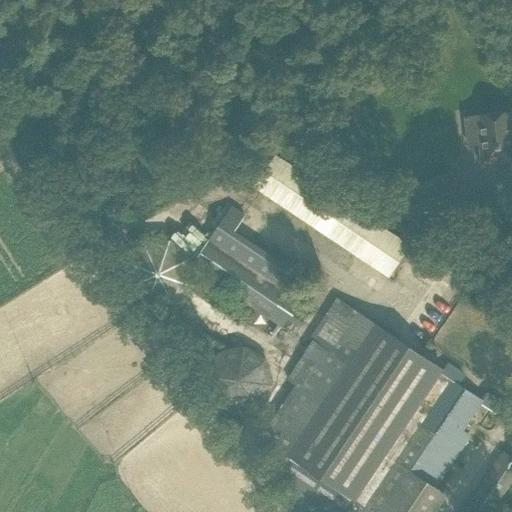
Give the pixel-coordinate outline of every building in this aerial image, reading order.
[(479,115),(481,133),(477,133),(481,164),(511,160),(511,118),(511,112),(479,115)] [(254,185),(388,277),(408,246),(273,156),(254,185)] [(395,193),(406,220),(461,200),(449,172),(395,193)] [(492,193),(473,195),(475,208),(484,207),(494,206),(493,204),(492,193)] [(285,293),(203,236),(187,260),(268,317),(285,293)] [(124,270),(124,274),(124,277),(125,281),(126,284),(127,287),(129,291),(131,293),(133,296),(135,299),(138,301),(141,303),(145,304),(148,305),(151,306),(155,306),(158,306),(162,306),(165,305),(169,304),(172,303),(175,301),(178,299),(181,296),(183,293),(185,290),(186,287),(188,284),(189,281),(189,277),(190,274),(189,270),(189,267),(188,263),(186,260),(185,257),(183,254),(181,251),(178,249),(175,246),(172,245),(169,243),(165,242),(162,241),(158,241),(155,241),(151,241),(148,242),(145,243),(141,245),(138,246),(135,249),(133,251),(131,254),(129,257),(127,260),(126,263),(125,267),(124,270)] [(257,443),(274,474),(287,484),(279,498),(289,510),(292,511),(429,511),(442,493),(426,483),(480,403),(502,418),(509,407),(486,392),(480,400),(448,378),(421,417),(414,413),(442,370),(337,299),(310,340),(320,347),(257,443)] [(214,401),(216,403),(218,405),(220,407),(222,408),(225,409),(227,410),(230,411),(233,412),(236,412),(238,412),(241,412),(244,412),(247,411),(249,410),(252,409),(254,408),(257,407),(259,405),(261,403),(263,401),(265,399),(266,396),(267,394),(268,391),(269,389),(270,386),(270,383),(270,380),(270,378),(270,375),(269,372),(269,369),(267,367),(266,364),(265,362),(263,360),(261,358),(259,356),(257,354),(254,353),(252,351),(249,350),(247,349),(244,349),(241,348),(238,348),(236,348),(233,349),(230,349),(227,350),(225,351),(222,353),(220,354),(218,356),(216,358),(214,360),(212,362),(211,364),(209,367),(208,369),(207,372),(207,375),(207,378),(206,380),(207,383),(207,386),(207,389),(208,391),(209,394),(211,396),(212,399),(214,401)] [(469,511),(467,510),(468,509),(467,508),(465,510),(467,511),(489,511),(511,478),(511,459),(503,453),(491,471),(496,475),(471,511),(469,511)]
